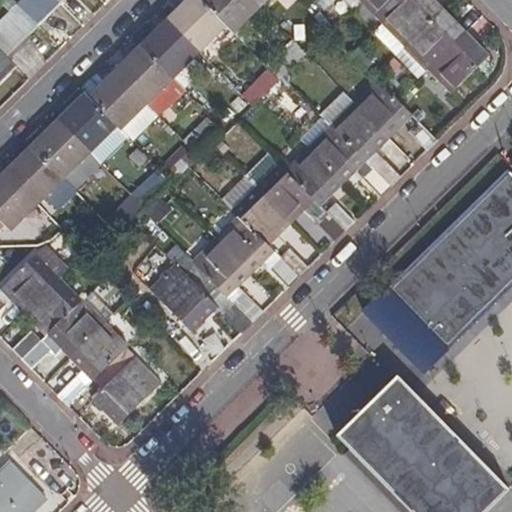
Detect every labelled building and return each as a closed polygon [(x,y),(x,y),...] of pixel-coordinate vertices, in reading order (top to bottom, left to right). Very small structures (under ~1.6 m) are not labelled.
[(55,0),(22,0),(17,6),(38,28),(61,6),(55,0)] [(189,0),(167,22),(198,54),(224,28),(200,3),(196,0),(189,0)] [(203,0),(200,3),(224,28),(232,35),(260,8),(251,0),(203,0)] [(363,0),(361,2),(383,25),(408,0),(363,0)] [(408,0),(383,25),(405,48),(441,12),(430,0),(408,0)] [(0,22),(0,34),(15,50),(38,28),(17,6),(0,22)] [(428,71),(464,35),(441,12),(405,48),(428,71)] [(167,22),(140,48),(172,80),(198,54),(167,22)] [(5,60),(15,50),(0,34),(0,83),(15,69),(5,60)] [(487,58),(464,35),(428,71),(450,94),(487,58)] [(140,48),(113,74),(145,106),(172,80),(140,48)] [(87,100),(116,129),(119,132),(145,106),(113,74),(87,100)] [(388,138),(410,116),(397,102),(377,82),(355,105),(388,138)] [(84,96),(57,123),(89,156),(116,129),(87,100),(84,96)] [(375,151),(388,138),(355,105),(332,127),(391,187),(401,178),(375,151)] [(32,148),(63,181),(89,156),(57,123),(32,148)] [(426,152),(436,142),(418,123),(407,133),(426,152)] [(332,127),(309,149),(342,183),(354,171),(380,198),(391,187),(332,127)] [(180,147),(166,168),(184,179),(197,159),(180,147)] [(5,175),(37,207),(63,181),(32,148),(5,175)] [(309,149),(286,173),(319,206),(342,183),(309,149)] [(279,166),(256,189),(295,229),(308,216),(334,242),(345,232),(326,213),(319,206),(286,173),(279,166)] [(135,193),(147,207),(173,184),(161,170),(135,193)] [(446,350),(511,285),(511,176),(506,171),(387,289),(446,350)] [(0,221),(10,232),(37,207),(5,175),(0,180),(0,221)] [(256,189),(233,212),(240,218),(272,251),(295,229),(256,189)] [(131,223),(145,207),(133,196),(119,212),(131,223)] [(326,213),(345,232),(354,223),(336,204),(326,213)] [(240,218),(217,241),(249,274),(261,262),(269,270),(280,259),(272,251),(240,218)] [(217,241),(194,263),(227,296),(234,304),(243,295),(235,287),(249,274),(217,241)] [(289,250),(280,259),(298,278),(308,268),(289,250)] [(12,300),(25,314),(59,281),(36,257),(1,290),(0,290),(0,312),(7,305),(12,300)] [(280,259),(269,270),(288,289),(298,278),(280,259)] [(216,309),(241,334),(253,323),(234,304),(227,296),(194,263),(183,274),(177,268),(151,292),(191,333),(216,309)] [(48,337),(82,304),(59,281),(25,314),(48,337)] [(234,304),(253,323),(262,314),(243,295),(234,304)] [(58,346),(71,359),(106,325),(83,303),(82,304),(48,337),(43,342),(23,362),(32,372),(58,346)] [(57,397),(68,408),(94,382),(117,360),(128,348),(106,325),(71,359),(83,372),(57,397)] [(12,351),(23,362),(43,342),(32,331),(12,351)] [(117,360),(94,382),(104,393),(97,401),(121,426),(162,386),(137,361),(128,370),(117,360)] [(410,511),(486,511),(508,490),(397,377),(336,437),(410,511)] [(0,511),(32,511),(44,500),(9,464),(0,473),(0,511)] [(236,511),(225,500),(212,511),(236,511)]
